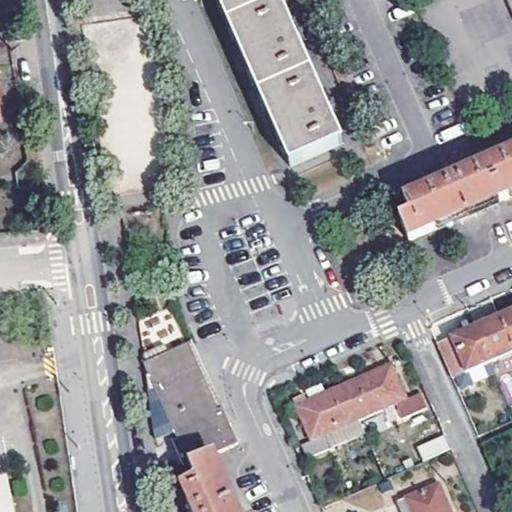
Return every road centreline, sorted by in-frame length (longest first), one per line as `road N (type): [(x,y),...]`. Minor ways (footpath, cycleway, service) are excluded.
road 1 (residential): [(360,0),(420,147),(399,177),(284,227)]
road 2 (residential): [(46,0),(84,261)]
road 3 (residential): [(284,227),(263,197),(183,0)]
road 4 (residential): [(294,511),(243,385),(255,358),(333,334)]
road 5 (residential): [(84,261),(121,501)]
road 6 (residential): [(405,304),(496,511)]
